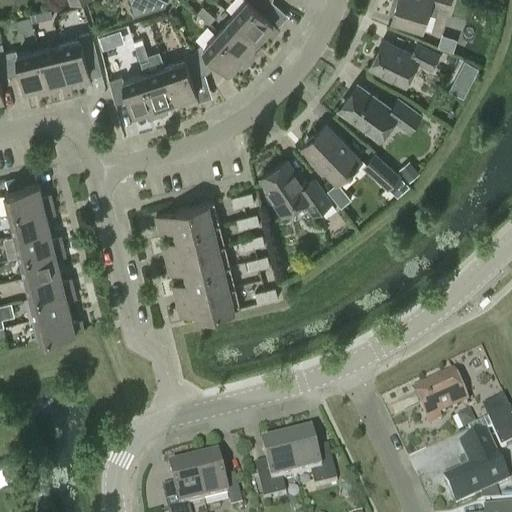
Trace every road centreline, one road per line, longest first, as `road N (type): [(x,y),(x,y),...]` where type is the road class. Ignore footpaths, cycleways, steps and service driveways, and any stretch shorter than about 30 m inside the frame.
road 1 (residential): [(100,177),(193,148),(239,122),(288,81),(337,0)]
road 2 (residential): [(173,416),(161,355),(130,333),(100,177)]
road 3 (unclassified): [(344,368),(408,332),(511,245)]
road 4 (unclassified): [(173,416),(344,368)]
road 5 (residential): [(411,511),(344,368)]
road 6 (residential): [(0,126),(57,123),(76,136),(100,177)]
road 7 (unclassified): [(115,511),(113,470),(125,446),(173,416)]
